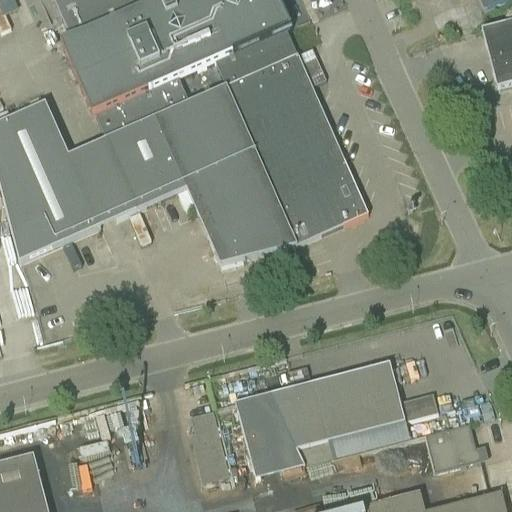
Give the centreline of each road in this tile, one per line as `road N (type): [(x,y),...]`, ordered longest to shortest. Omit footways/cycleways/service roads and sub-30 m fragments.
road 1 (unclassified): [(0,404),(486,279)]
road 2 (unclassified): [(486,279),(358,0)]
